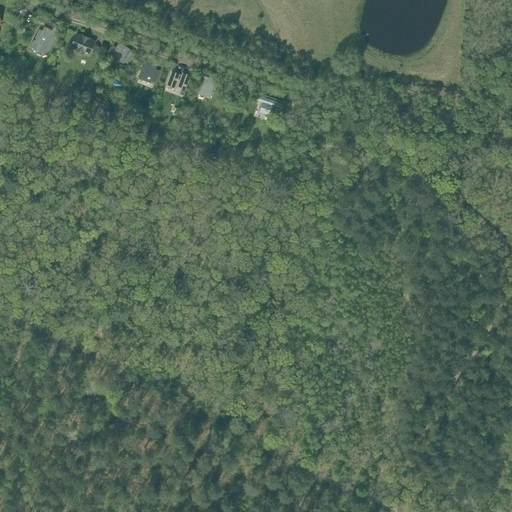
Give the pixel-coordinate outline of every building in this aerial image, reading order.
[(47,49),(50,50),(59,31),(54,28),(52,32),(44,28),(43,32),(39,30),(31,48),(44,54),(47,49)] [(84,53),(89,55),(94,42),(89,40),(89,39),(83,36),(82,37),(77,35),(71,48),(77,50),(77,51),(83,54),(84,53)] [(119,44),(112,55),(123,62),(130,51),(119,44)] [(142,66),(138,77),(150,81),(151,80),(155,82),(159,71),(155,69),(156,65),(148,62),(146,68),(142,66)] [(171,71),(166,85),(175,88),(177,81),(179,82),(177,86),(186,89),(191,75),(182,72),(180,79),(178,79),(180,74),(171,71)] [(204,77),(199,93),(210,97),(216,78),(211,77),(210,79),(204,77)] [(282,103),(254,94),(252,99),(262,102),(259,112),(271,116),(274,106),(280,108),(282,103)]
